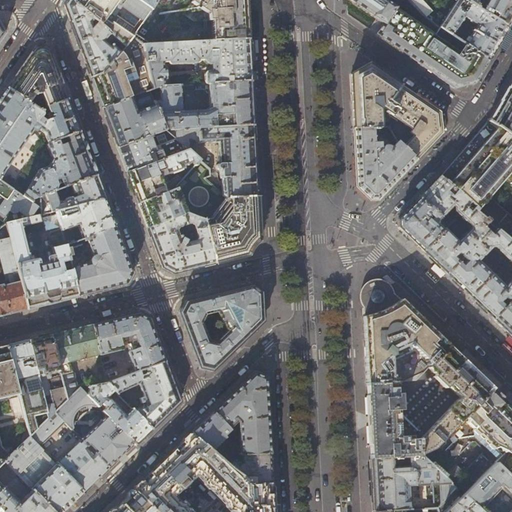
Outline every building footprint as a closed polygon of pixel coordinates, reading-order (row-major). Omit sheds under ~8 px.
[(109,34),(80,8),(70,0),(67,0),(65,4),(64,6),(78,44),(92,81),(100,74),(119,52),(112,47),(111,46),(110,47),(109,47),(109,48),(102,42),(109,34)] [(70,0),(80,8),(109,34),(121,43),(124,46),(131,38),(151,10),(137,0),(70,0)] [(157,0),(151,10),(131,38),(141,46),(248,40),(247,27),(245,0),(157,0)] [(137,0),(151,10),(157,0),(137,0)] [(390,44),(419,64),(436,38),(393,8),(398,0),(347,0),(372,17),(373,16),(382,23),(375,34),(390,44)] [(398,0),(393,8),(436,38),(442,30),(453,14),(442,7),(441,4),(443,0),(398,0)] [(460,0),(443,0),(441,4),(442,7),(453,14),(457,8),(462,1),(460,0)] [(511,0),(460,0),(462,1),(468,5),(508,27),(511,19),(511,0)] [(499,42),(507,28),(508,27),(468,5),(463,12),(457,8),(453,14),(442,30),(450,36),(464,17),(477,25),(469,38),(467,36),(462,44),(487,61),(496,47),(499,42)] [(0,41),(5,34),(10,28),(4,17),(0,16),(0,41)] [(498,48),(509,29),(507,28),(499,42),(496,47),(498,48)] [(462,44),(450,36),(442,30),(436,38),(419,64),(436,76),(455,88),(474,83),(479,76),(487,61),(462,44)] [(151,90),(141,46),(131,38),(124,46),(121,50),(119,52),(100,74),(92,81),(96,92),(103,111),(148,91),(151,90)] [(248,40),(141,46),(151,90),(159,87),(164,86),(163,82),(165,81),(165,80),(165,69),(164,69),(164,68),(163,67),(162,67),(162,63),(167,62),(167,63),(167,64),(168,65),(170,65),(195,64),(197,63),(198,62),(198,61),(203,61),(204,62),(205,63),(207,65),(208,65),(210,65),(210,72),(207,72),(206,73),(205,73),(203,75),(204,84),(250,82),(250,74),(249,64),(248,40)] [(56,73),(50,56),(50,57),(47,48),(36,47),(21,69),(7,89),(28,104),(35,94),(36,95),(39,95),(41,94),(46,108),(66,100),(62,89),(56,73)] [(353,129),(376,128),(387,127),(396,142),(402,148),(412,136),(409,133),(411,130),(389,115),(395,107),(388,101),(398,86),(367,65),(350,75),(351,102),(353,129)] [(511,78),(487,121),(511,138),(511,78)] [(148,91),(164,131),(252,126),(251,103),(250,82),(204,84),(195,85),(195,89),(203,89),(207,93),(208,93),(209,108),(204,111),(181,112),(180,86),(164,86),(159,87),(151,90),(148,91)] [(437,113),(398,86),(388,101),(395,107),(389,115),(411,130),(409,133),(412,136),(402,148),(415,159),(433,140),(439,133),(437,113)] [(74,121),(66,100),(46,108),(48,113),(48,114),(50,114),(52,118),(44,121),(40,118),(42,116),(42,115),(42,114),(41,113),(42,112),(40,110),(38,111),(28,104),(7,89),(0,99),(0,176),(32,131),(34,133),(36,132),(38,130),(44,134),(48,143),(46,144),(46,145),(46,146),(51,159),(47,167),(37,171),(25,190),(24,190),(20,195),(37,207),(41,208),(39,197),(54,191),(55,187),(56,186),(57,186),(58,184),(57,181),(61,179),(64,187),(95,176),(86,152),(74,121)] [(164,131),(148,91),(103,111),(109,128),(118,151),(164,131)] [(511,138),(487,121),(465,147),(439,177),(468,203),(474,208),(472,210),(487,223),(491,226),(495,230),(506,239),(511,230),(511,138)] [(252,126),(164,131),(186,150),(198,161),(198,160),(197,143),(218,142),(219,165),(217,165),(216,165),(215,166),(215,168),(216,169),(217,170),(219,170),(220,178),(221,179),(222,195),(226,198),(256,197),(254,160),(252,126)] [(378,144),(376,128),(353,129),(353,143),(355,187),(361,193),(369,200),(376,200),(397,178),(415,159),(402,148),(396,142),(390,149),(383,143),(378,144)] [(126,173),(186,150),(164,131),(118,151),(121,161),(126,173)] [(193,165),(198,161),(186,150),(126,173),(132,188),(137,203),(172,190),(174,187),(181,179),(176,175),(169,181),(166,183),(164,176),(183,169),(182,167),(191,163),(193,165)] [(198,161),(193,165),(181,179),(174,187),(184,213),(185,213),(203,219),(214,264),(237,258),(246,256),(258,239),(257,222),(256,197),(226,198),(222,195),(204,179),(209,177),(208,170),(198,161)] [(98,184),(95,176),(64,187),(54,191),(39,197),(41,208),(41,215),(55,211),(103,199),(98,184)] [(429,188),(418,199),(440,218),(452,206),(453,208),(453,211),(457,214),(468,203),(439,177),(429,188)] [(0,181),(0,195),(5,199),(0,207),(0,219),(6,223),(30,218),(37,207),(20,195),(0,181)] [(184,213),(174,187),(172,190),(137,203),(142,215),(147,228),(184,213)] [(103,199),(55,211),(59,230),(66,228),(67,229),(77,226),(81,238),(83,237),(113,226),(110,216),(103,199)] [(437,222),(440,218),(418,199),(408,210),(398,221),(398,228),(416,245),(422,251),(443,230),(437,224),(437,222)] [(474,208),(468,203),(457,214),(469,225),(469,229),(457,241),(444,229),(443,230),(422,251),(433,262),(445,274),(487,231),(483,227),(487,223),(472,210),(474,208)] [(69,266),(59,230),(55,211),(41,215),(30,218),(6,223),(26,310),(51,304),(77,297),(69,266)] [(185,213),(184,213),(147,228),(156,253),(161,268),(173,274),(193,269),(214,264),(203,219),(185,213)] [(0,316),(11,314),(26,310),(6,223),(0,227),(0,256),(4,274),(8,273),(11,285),(3,287),(2,285),(1,285),(0,285),(0,316)] [(123,251),(113,226),(83,237),(84,242),(86,241),(92,256),(91,257),(89,258),(88,260),(88,262),(69,266),(77,297),(102,291),(126,285),(131,274),(123,251)] [(490,234),(487,231),(445,274),(458,286),(463,291),(469,297),(490,273),(477,261),(490,248),(494,247),(505,258),(511,250),(511,242),(507,240),(506,239),(495,230),(490,234)] [(511,250),(505,258),(511,264),(511,276),(504,286),(490,273),(469,297),(475,302),(481,308),(492,319),(511,298),(511,250)] [(427,368),(448,346),(429,327),(405,304),(400,299),(396,302),(390,297),(390,293),(388,289),(386,286),(381,283),(375,281),(370,283),(367,284),(364,287),(362,291),(361,297),(362,302),(364,305),(366,307),(366,316),(362,318),(363,333),(366,384),(395,381),(414,381),(427,368)] [(220,293),(184,302),(178,313),(186,334),(199,368),(211,371),(232,352),(262,322),(262,308),(261,293),(251,285),(220,293)] [(502,329),(509,336),(511,338),(511,298),(492,319),(502,329)] [(91,325),(98,355),(99,355),(100,359),(105,358),(102,354),(121,350),(128,353),(125,354),(128,361),(130,360),(135,372),(165,361),(155,337),(149,319),(138,313),(121,317),(91,325)] [(65,331),(50,335),(60,373),(63,388),(66,400),(78,390),(71,362),(98,355),(91,325),(65,331)] [(37,338),(28,340),(37,377),(43,376),(44,375),(45,376),(57,373),(57,374),(60,373),(50,335),(37,338)] [(17,343),(6,346),(18,395),(29,437),(36,430),(33,417),(46,414),(44,406),(37,377),(28,340),(17,343)] [(0,460),(4,461),(9,456),(0,447),(0,446),(0,399),(18,395),(6,346),(0,347),(0,460)] [(460,357),(448,346),(427,368),(414,381),(395,381),(366,384),(366,398),(368,422),(370,459),(421,457),(429,465),(440,454),(436,449),(461,423),(472,412),(493,389),(473,370),(460,357)] [(105,372),(108,382),(125,375),(123,368),(123,367),(112,361),(105,372)] [(165,361),(135,372),(125,375),(108,382),(106,383),(114,391),(116,394),(138,384),(142,397),(138,398),(140,403),(144,402),(145,404),(132,410),(151,430),(165,416),(180,402),(173,383),(165,361)] [(190,434),(208,449),(227,430),(228,430),(228,429),(228,427),(226,426),(234,418),(238,422),(239,455),(232,461),(230,461),(226,465),(252,484),(271,483),(270,466),(268,428),(265,378),(253,373),(236,389),(190,434)] [(107,398),(114,391),(106,383),(89,386),(86,396),(96,405),(97,407),(101,404),(102,406),(101,407),(103,410),(102,411),(106,416),(133,443),(135,445),(141,439),(146,434),(151,430),(132,410),(131,409),(124,415),(109,399),(107,398)] [(54,413),(66,400),(63,388),(58,390),(57,387),(53,388),(53,391),(49,392),(49,390),(48,390),(51,404),(44,406),(46,414),(48,419),(54,413)] [(79,388),(78,390),(66,400),(54,413),(64,423),(71,430),(73,428),(72,427),(72,423),(72,421),(72,419),(73,417),(74,415),(76,412),(77,410),(80,408),(82,407),(84,407),(86,406),(87,406),(91,406),(94,407),(96,405),(86,396),(79,388)] [(511,407),(493,389),(472,412),(474,414),(477,412),(485,420),(484,421),(484,423),(490,428),(489,430),(492,433),(493,431),(494,432),(496,431),(505,440),(503,442),(500,445),(497,444),(490,451),(486,448),(486,447),(485,446),(484,446),(479,441),(479,440),(478,440),(478,439),(477,440),(470,433),(471,432),(461,423),(436,449),(440,454),(429,465),(455,488),(436,508),(436,511),(445,511),(462,495),(495,463),(511,446),(511,407)] [(54,413),(48,419),(36,430),(29,437),(39,447),(64,423),(54,413)] [(97,424),(81,440),(107,467),(117,458),(133,443),(106,416),(100,422),(98,419),(95,422),(97,424)] [(155,511),(272,511),(271,483),(252,484),(226,465),(208,449),(190,434),(162,460),(133,489),(149,506),(155,511)] [(137,447),(148,436),(146,434),(141,439),(135,445),(137,447)] [(42,451),(39,447),(29,437),(9,456),(4,461),(4,462),(17,475),(42,451)] [(81,440),(56,465),(82,492),(92,483),(107,467),(81,440)] [(511,446),(495,463),(511,479),(511,446)] [(33,463),(44,474),(53,465),(42,454),(33,463)] [(455,488),(429,465),(421,457),(370,459),(371,484),(373,511),(409,510),(408,487),(431,485),(432,508),(436,508),(455,488)] [(0,510),(1,511),(52,511),(31,490),(19,502),(3,486),(2,487),(0,485),(0,465),(4,462),(4,461),(0,460),(0,510)] [(511,511),(511,479),(495,463),(462,495),(478,510),(499,488),(500,489),(500,490),(508,497),(511,495),(511,500),(507,506),(510,509),(507,511),(511,511)] [(31,489),(31,490),(52,511),(61,511),(73,502),(82,492),(56,465),(31,489)] [(23,476),(32,485),(41,477),(32,468),(23,476)] [(142,511),(149,506),(133,489),(125,496),(112,509),(109,511),(155,511),(153,510),(151,511),(142,511)] [(480,511),(478,510),(462,495),(445,511),(480,511)]
